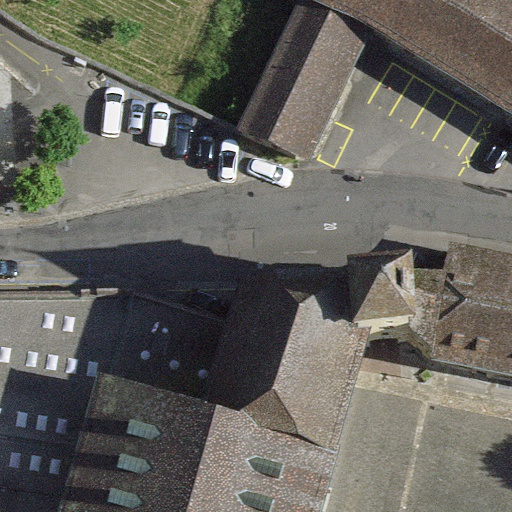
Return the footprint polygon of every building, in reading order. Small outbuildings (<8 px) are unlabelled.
[(511,0),(299,0),(295,10),(358,43),(511,126),(511,0)] [(358,43),(295,10),(239,132),(297,159),(358,43)] [(445,275),(415,272),(415,360),(511,376),(511,256),(450,242),(445,275)] [(239,336),(215,428),(336,483),(340,454),(361,353),(393,356),(415,360),(415,272),(390,274),(347,278),(248,302),(239,336)] [(0,304),(0,511),(75,511),(107,399),(215,428),(239,336),(142,301),(0,304)] [(107,399),(75,511),(328,511),(336,483),(215,428),(107,399)]
